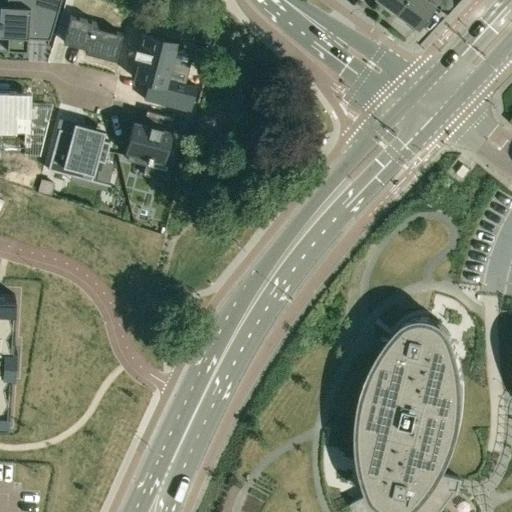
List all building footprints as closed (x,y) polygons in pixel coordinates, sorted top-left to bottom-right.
[(0,35),(8,36),(7,49),(7,50),(9,50),(25,51),(27,51),(27,50),(28,32),(33,33),(48,34),(48,39),(49,39),(51,34),(60,0),(23,0),(23,7),(8,6),(1,5),(0,5),(0,35)] [(379,0),(397,12),(405,0),(379,0)] [(405,0),(397,12),(418,27),(429,11),(433,7),(437,0),(405,0)] [(63,39),(63,41),(86,47),(86,50),(85,50),(84,51),(115,59),(116,58),(115,58),(122,34),(122,33),(94,25),(95,22),(96,23),(96,22),(70,15),(70,16),(64,40),(63,39)] [(140,30),(133,57),(134,58),(135,55),(139,56),(133,77),(152,82),(148,99),(190,111),(190,109),(187,108),(193,87),(196,88),(197,86),(167,78),(177,40),(175,40),(141,31),(140,30)] [(0,132),(23,133),(23,142),(22,156),(26,156),(39,157),(49,120),(46,119),(48,109),(52,110),(52,107),(31,106),(31,103),(32,103),(32,101),(18,101),(18,91),(0,89),(0,132)] [(133,119),(124,152),(128,153),(127,159),(145,164),(147,164),(148,161),(150,161),(151,158),(169,163),(176,138),(174,137),(175,133),(181,135),(185,120),(146,109),(143,122),(133,119)] [(57,133),(48,168),(71,174),(91,180),(97,159),(105,161),(110,141),(102,139),(105,130),(74,121),(72,131),(58,127),(57,133)] [(42,179),(38,190),(50,194),(53,182),(42,179)] [(0,421),(6,422),(9,372),(13,372),(15,343),(11,343),(14,294),(0,292),(0,421)] [(351,503),(352,504),(353,503),(355,507),(359,511),(437,511),(443,506),(449,498),(455,490),(457,490),(458,490),(460,484),(461,478),(441,473),(439,473),(443,456),(446,443),(450,444),(457,412),(454,411),(461,381),(460,374),(459,368),(458,361),(457,354),(455,348),(453,341),(451,335),(427,330),(430,317),(427,317),(424,317),(421,317),(418,317),(415,318),(412,319),(409,320),(407,322),(403,324),(400,327),(398,330),(395,334),(393,337),(390,341),(388,340),(382,339),(379,351),(381,352),(382,352),(374,381),(372,381),(364,413),(368,414),(361,444),(361,447),(362,454),(363,463),(364,468),(367,476),(368,483),(371,490),(373,490),(371,492),(351,503)]
